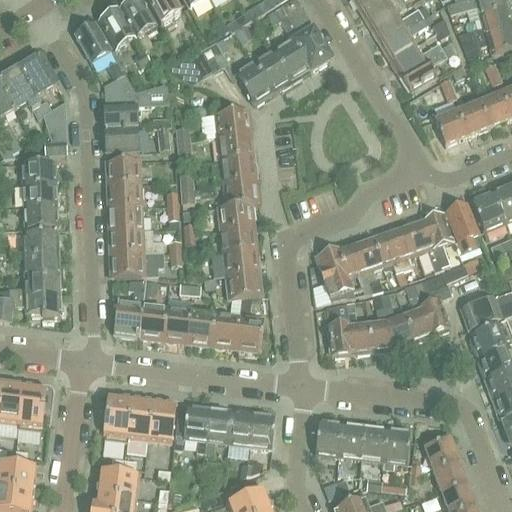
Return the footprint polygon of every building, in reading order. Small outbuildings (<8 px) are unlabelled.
[(160,30),(181,17),(170,0),(143,0),(143,1),(160,30)] [(180,0),(188,13),(207,1),(206,0),(180,0)] [(267,0),(274,12),(293,0),(267,0)] [(353,2),(351,3),(357,12),(358,11),(362,17),(388,2),(390,0),(354,0),(353,1),(353,2)] [(390,0),(388,2),(362,17),(366,23),(364,24),(370,33),(371,32),(372,33),(397,18),(406,12),(401,4),(407,0),(390,0)] [(446,11),(449,20),(450,21),(466,17),(468,23),(480,20),(508,12),(504,0),(477,0),(454,7),(454,8),(446,11)] [(140,3),(119,15),(136,44),(143,57),(144,57),(153,51),(145,38),(157,32),(140,3)] [(311,77),(327,67),(329,60),(313,33),(295,3),(274,16),(280,27),(288,22),(299,42),(292,46),(308,74),(311,77)] [(245,16),(251,25),(264,17),(259,8),(245,16)] [(424,10),(418,14),(423,24),(430,20),(424,10)] [(511,31),(511,24),(508,12),(480,20),(483,32),(458,40),(460,47),(511,31)] [(372,33),(370,34),(376,43),(377,42),(381,48),(381,49),(407,34),(423,24),(418,14),(401,24),(397,18),(372,33)] [(115,56),(136,44),(119,15),(98,27),(115,56)] [(274,31),(280,27),(274,16),(267,20),(274,31)] [(430,20),(423,24),(427,29),(433,25),(430,20)] [(407,34),(381,49),(385,55),(383,56),(388,65),(390,63),(391,65),(416,50),(411,41),(428,31),(427,29),(423,24),(407,34)] [(445,29),(443,24),(432,30),(435,36),(445,29)] [(221,40),(228,36),(223,28),(216,32),(221,40)] [(74,41),(90,69),(112,56),(95,29),(74,41)] [(449,39),(445,29),(435,36),(439,45),(449,39)] [(464,57),(488,50),(492,61),(511,54),(511,31),(460,47),(464,57)] [(233,37),(239,47),(248,42),(242,32),(233,37)] [(206,52),(200,56),(213,78),(228,69),(222,57),(229,53),(223,43),(206,52)] [(292,46),(273,58),(290,85),(308,74),(292,46)] [(443,56),(400,81),(404,87),(402,88),(408,96),(409,96),(410,97),(411,98),(436,83),(430,73),(447,63),(458,57),(457,55),(452,46),(441,53),(442,54),(443,56)] [(391,66),(389,67),(394,76),(396,74),(400,81),(443,56),(442,54),(441,53),(438,48),(422,59),(416,50),(391,65),(391,66)] [(465,58),(468,64),(477,62),(478,59),(478,55),(478,53),(465,58)] [(200,56),(189,62),(202,84),(213,78),(200,56)] [(151,69),(144,57),(143,57),(134,62),(141,74),(151,69)] [(273,58),(254,70),(271,97),(290,85),(273,58)] [(192,90),(202,84),(189,62),(164,77),(192,90)] [(35,102),(36,102),(57,90),(41,63),(20,75),(35,102)] [(106,72),(114,85),(124,80),(116,66),(106,72)] [(488,82),(498,78),(494,68),(484,72),(488,82)] [(251,109),(271,97),(254,70),(234,82),(251,109)] [(35,102),(20,75),(0,87),(16,114),(27,107),(32,116),(33,115),(40,110),(36,102),(35,102)] [(498,78),(488,82),(492,91),(502,87),(498,78)] [(124,80),(114,85),(103,92),(104,112),(105,136),(137,135),(136,111),(169,111),(166,89),(135,98),(125,80),(124,80)] [(449,84),(439,88),(443,98),(453,94),(449,84)] [(0,87),(0,127),(6,124),(4,120),(16,114),(0,87)] [(511,93),(501,98),(511,123),(511,93)] [(457,103),(453,94),(443,98),(447,107),(457,103)] [(501,98),(479,107),(489,133),(511,123),(501,98)] [(51,115),(46,106),(40,110),(43,121),(51,115)] [(65,107),(51,115),(43,121),(43,122),(48,138),(66,138),(65,107)] [(479,107),(457,116),(467,142),(489,133),(479,107)] [(43,122),(43,121),(40,110),(33,115),(38,125),(43,122)] [(216,119),(200,120),(203,144),(218,143),(250,139),(248,115),(238,116),(216,119)] [(444,151),(467,142),(457,116),(434,126),(444,151)] [(171,133),(171,127),(170,123),(153,124),(153,134),(167,133),(171,133)] [(170,156),(167,133),(156,134),(159,157),(170,156)] [(175,134),(176,147),(190,146),(189,133),(175,134)] [(106,160),(138,158),(137,135),(105,136),(106,160)] [(51,147),(44,147),(44,160),(44,161),(66,160),(67,160),(66,138),(48,138),(51,147)] [(250,139),(218,143),(221,165),(253,162),(250,139)] [(17,144),(8,150),(14,160),(14,163),(18,163),(17,144)] [(178,162),(180,162),(191,161),(190,146),(176,147),(178,162)] [(0,154),(0,159),(3,164),(14,163),(14,160),(8,150),(0,154)] [(253,162),(221,165),(224,189),(255,186),(253,162)] [(139,166),(106,167),(107,191),(140,189),(141,189),(141,166),(140,166),(139,166)] [(54,168),(22,169),(23,191),(55,189),(54,168)] [(193,179),(181,180),(179,180),(180,193),(194,191),(193,179)] [(255,186),(224,189),(226,211),(226,212),(251,210),(251,211),(258,210),(255,186)] [(140,189),(107,191),(108,214),(140,212),(142,212),(142,205),(142,195),(144,195),(156,194),(156,188),(143,189),(142,189),(141,189),(140,189)] [(23,191),(24,212),(56,210),(55,189),(23,191)] [(511,190),(492,198),(505,229),(511,225),(511,190)] [(195,209),(194,191),(180,193),(181,209),(195,209)] [(178,211),(176,197),(165,199),(166,211),(178,211)] [(483,238),(484,237),(505,229),(492,198),(470,207),(483,238)] [(479,239),(467,209),(446,218),(462,258),(476,253),(471,242),(479,239)] [(24,212),(25,235),(57,234),(56,210),(24,212)] [(226,211),(218,212),(221,236),(253,232),(252,224),(253,222),(253,215),(251,214),(251,211),(251,210),(226,212),(226,211)] [(179,225),(178,211),(166,211),(168,226),(179,225)] [(140,212),(108,214),(109,237),(141,235),(143,235),(142,212),(140,212)] [(183,226),(196,225),(195,215),(182,216),(183,226)] [(442,219),(424,225),(442,275),(449,272),(442,251),(452,248),(442,219)] [(434,278),(440,275),(442,275),(424,225),(407,231),(417,260),(427,257),(434,278)] [(183,230),(184,240),(195,239),(194,229),(183,230)] [(413,271),(410,262),(417,260),(407,231),(390,238),(407,288),(419,284),(415,271),(413,271)] [(253,232),(221,236),(224,259),(256,255),(253,232)] [(141,235),(109,237),(110,261),(142,259),(144,259),(144,260),(150,259),(163,259),(163,258),(163,247),(153,248),(152,235),(143,236),(143,235),(141,235)] [(23,239),(23,261),(59,260),(58,238),(23,239)] [(392,269),(398,291),(407,288),(390,238),(372,244),(382,272),(392,269)] [(184,240),(185,251),(195,250),(195,239),(184,240)] [(505,258),(511,254),(511,246),(510,243),(500,247),(505,258)] [(376,284),(373,275),(382,272),(372,244),(355,250),(372,298),(383,295),(378,283),(376,284)] [(180,247),(179,247),(168,248),(169,258),(181,257),(180,247)] [(347,251),(337,255),(354,303),(364,301),(372,298),(355,250),(348,253),(347,251)] [(224,259),(211,261),(214,283),(215,283),(226,282),(258,278),(257,267),(258,266),(257,259),(256,258),(256,255),(224,259)] [(316,302),(318,311),(330,308),(354,303),(337,255),(314,263),(327,299),(316,302)] [(182,270),(181,257),(169,258),(170,271),(182,270)] [(142,259),(110,261),(111,285),(112,285),(143,284),(145,284),(145,282),(148,282),(158,282),(158,273),(164,273),(163,259),(150,259),(144,260),(144,259),(142,259)] [(23,261),(24,282),(59,281),(59,260),(23,261)] [(467,279),(467,278),(481,274),(477,264),(463,268),(464,271),(467,279)] [(467,278),(467,279),(464,271),(442,279),(446,289),(468,280),(467,278)] [(258,278),(226,282),(229,307),(241,305),(252,304),(261,303),(261,300),(262,297),(261,290),(259,288),(258,278)] [(447,292),(446,290),(442,279),(413,290),(431,340),(448,333),(438,306),(428,309),(425,300),(447,292)] [(474,280),(454,289),(458,298),(478,290),(474,280)] [(24,282),(25,293),(8,294),(8,302),(60,300),(59,281),(24,282)] [(216,295),(215,283),(214,283),(203,285),(204,296),(216,295)] [(144,301),(143,305),(147,305),(148,298),(155,299),(157,287),(146,286),(145,287),(145,291),(144,301)] [(117,306),(113,340),(138,343),(142,311),(143,309),(143,305),(144,301),(145,291),(145,287),(129,287),(127,296),(129,297),(128,307),(117,306)] [(180,290),(180,300),(191,301),(192,290),(187,290),(180,290)] [(192,290),(191,301),(200,302),(201,291),(192,290)] [(404,292),(413,315),(404,319),(414,346),(431,340),(413,290),(404,292)] [(0,294),(0,302),(8,304),(8,294),(0,294)] [(391,311),(388,299),(380,301),(393,354),(414,346),(404,319),(394,322),(391,311)] [(0,326),(11,328),(13,312),(25,312),(26,320),(61,320),(60,300),(8,302),(8,304),(0,303),(0,326)] [(467,337),(492,328),(502,323),(495,302),(494,300),(459,313),(467,337)] [(376,315),(378,326),(367,327),(371,357),(392,354),(393,354),(380,301),(372,303),(376,315)] [(239,320),(235,355),(260,358),(264,323),(250,321),(252,304),(241,305),(240,320),(239,320)] [(355,318),(354,307),(345,309),(351,359),(371,357),(367,327),(357,329),(355,318)] [(142,311),(138,343),(162,346),(166,312),(143,309),(142,311)] [(339,321),(341,331),(328,332),(331,361),(351,359),(345,309),(326,313),(327,322),(339,321)] [(166,312),(162,346),(186,349),(190,314),(166,312)] [(190,314),(186,349),(211,352),(215,317),(190,314)] [(215,317),(211,352),(235,355),(239,320),(215,317)] [(501,328),(470,340),(478,362),(509,351),(511,350),(511,340),(511,337),(507,327),(501,329),(501,328)] [(478,362),(486,383),(511,373),(511,358),(509,351),(478,362)] [(511,373),(486,383),(494,404),(511,397),(511,373)] [(0,426),(19,429),(24,391),(2,389),(0,405),(0,426)] [(19,429),(41,432),(46,394),(24,391),(19,429)] [(502,425),(511,420),(511,397),(494,404),(502,425)] [(105,440),(127,442),(132,405),(110,402),(105,440)] [(127,442),(148,445),(153,407),(132,405),(127,442)] [(148,445),(170,448),(175,410),(153,407),(148,445)] [(196,458),(204,459),(210,415),(187,413),(186,424),(176,423),(173,455),(182,456),(184,445),(197,447),(196,458)] [(215,448),(228,450),(232,418),(210,415),(204,459),(214,460),(215,448)] [(228,450),(250,452),(254,420),(232,418),(228,450)] [(272,455),(275,423),(254,420),(250,452),(272,455)] [(511,450),(511,425),(503,429),(511,451),(511,450)] [(318,428),(315,460),(337,462),(341,430),(318,428)] [(337,462),(361,465),(365,433),(341,430),(337,462)] [(383,478),(384,468),(388,436),(365,433),(361,465),(360,475),(383,478)] [(5,449),(27,449),(27,434),(5,434),(5,449)] [(408,471),(408,468),(411,438),(388,436),(384,468),(408,471)] [(424,453),(433,476),(458,466),(450,443),(424,453)] [(16,456),(14,465),(27,466),(28,458),(16,456)] [(111,472),(124,474),(125,465),(112,463),(111,472)] [(125,465),(124,474),(135,475),(137,466),(125,465)] [(270,474),(270,466),(261,465),(261,467),(248,466),(247,470),(248,470),(247,482),(270,474)] [(433,476),(441,498),(467,488),(458,466),(433,476)] [(36,473),(0,468),(0,491),(33,496),(36,473)] [(239,485),(247,482),(248,470),(247,470),(241,469),(239,485)] [(421,471),(411,469),(410,478),(420,479),(421,471)] [(158,475),(157,484),(169,485),(170,477),(158,475)] [(98,499),(135,504),(138,482),(100,477),(98,499)] [(419,488),(420,479),(410,478),(409,487),(419,488)] [(348,484),(336,488),(340,499),(352,495),(348,484)] [(381,496),(381,494),(382,486),(368,484),(366,494),(381,496)] [(329,506),(330,506),(341,502),(340,499),(336,488),(335,486),(322,490),(329,506)] [(382,486),(381,494),(381,496),(406,499),(407,489),(382,486)] [(441,498),(446,511),(471,511),(475,511),(467,488),(441,498)] [(0,491),(0,511),(31,511),(33,496),(0,491)] [(168,493),(159,492),(157,504),(167,505),(168,493)] [(228,509),(228,511),(270,511),(264,495),(228,509)] [(93,511),(134,511),(135,504),(98,499),(97,507),(94,507),(93,511)] [(338,511),(405,511),(402,502),(391,506),(392,507),(384,510),(382,507),(369,511),(367,511),(363,502),(338,511)]
